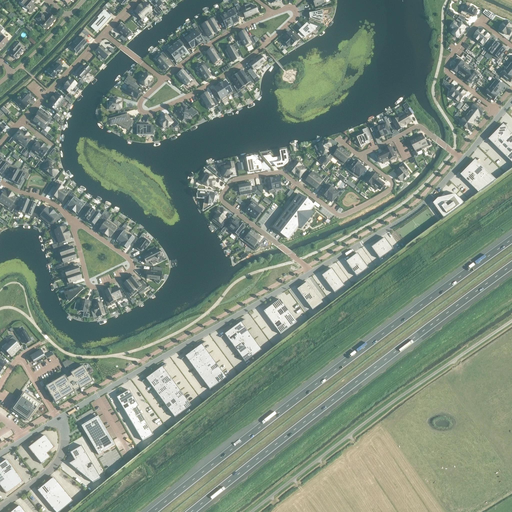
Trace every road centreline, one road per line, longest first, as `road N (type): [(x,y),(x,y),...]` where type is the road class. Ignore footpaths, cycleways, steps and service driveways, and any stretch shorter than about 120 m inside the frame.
road 1 (motorway): [(511,238),(150,511)]
road 2 (motorway): [(191,511),(511,265)]
road 3 (residential): [(311,270),(223,202),(223,193),(244,178),(283,173),(346,214),(392,188),(359,155)]
road 4 (unclassified): [(251,511),(511,317)]
road 5 (unclassified): [(58,418),(311,270)]
road 6 (residential): [(272,12),(293,10),(291,21),(225,77),(145,112),(140,101),(161,79)]
road 7 (unclassified): [(311,270),(417,208),(462,159)]
road 8 (residential): [(499,113),(445,66),(478,22),(511,47)]
road 9 (residential): [(131,258),(131,270),(120,277),(89,284),(66,214)]
road 10 (residential): [(161,79),(272,12)]
road 11 (residential): [(103,33),(21,121)]
road 12 (residential): [(359,155),(418,127),(462,159)]
